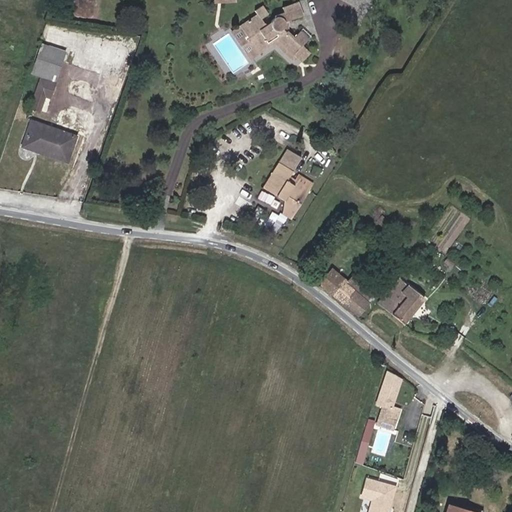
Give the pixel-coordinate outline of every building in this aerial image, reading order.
[(275,38),(293,54),(309,38),(301,30),(294,37),(287,31),(286,32),(282,29),(283,29),(284,26),(284,23),(284,22),(303,15),(298,1),(282,6),(284,12),(274,16),(275,16),(275,17),(271,20),(270,23),(264,23),(263,22),(260,19),(268,14),(262,5),(255,9),(257,13),(239,24),(240,26),(248,38),(246,39),(253,50),(266,42),(267,43),(275,38)] [(248,38),(240,26),(232,31),(246,54),(253,50),(246,39),(248,38)] [(57,81),(67,53),(41,44),(31,72),(57,81)] [(48,97),(53,84),(40,79),(30,108),(39,111),(44,96),(48,97)] [(35,146),(68,158),(75,137),(30,121),(21,146),(33,150),(35,146)] [(66,162),(68,158),(35,146),(33,150),(66,162)] [(295,185),(287,180),(301,158),(288,150),(264,185),(286,200),(284,214),(292,218),(313,184),(300,177),(295,185)] [(158,182),(157,191),(175,192),(175,183),(158,182)] [(331,267),(317,284),(357,317),(380,290),(356,270),(347,281),(331,267)] [(404,323),(407,319),(424,299),(397,277),(377,301),(404,323)] [(401,379),(388,374),(378,405),(381,406),(376,421),(394,427),(400,408),(393,405),(401,379)] [(376,423),(369,421),(356,462),(363,465),(376,423)] [(389,511),(397,488),(366,479),(360,499),(371,502),(368,511),(389,511)]
